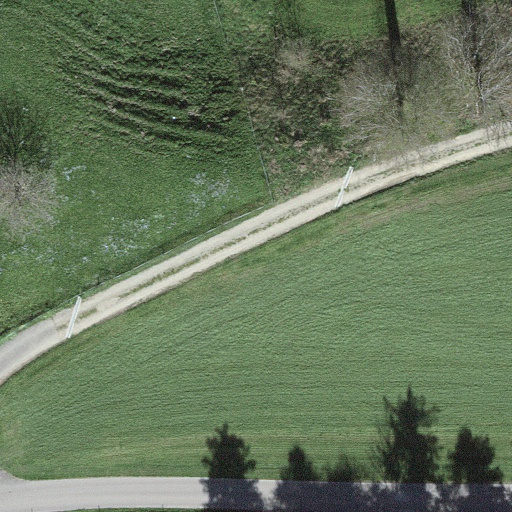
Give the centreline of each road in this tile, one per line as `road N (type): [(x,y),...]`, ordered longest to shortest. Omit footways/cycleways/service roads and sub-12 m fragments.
road 1 (track): [(511,131),(197,256),(0,364)]
road 2 (track): [(336,502),(237,493),(0,499)]
road 3 (track): [(511,502),(336,502)]
